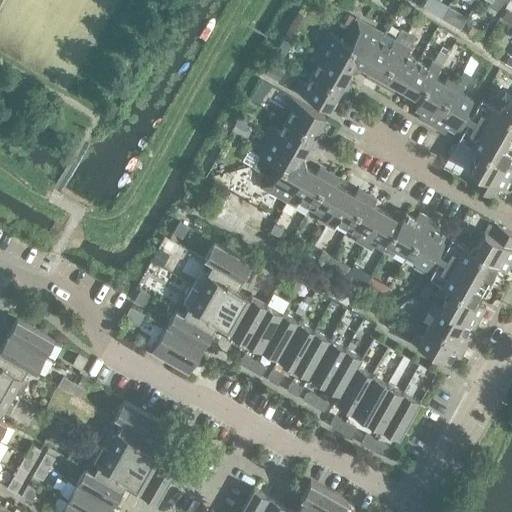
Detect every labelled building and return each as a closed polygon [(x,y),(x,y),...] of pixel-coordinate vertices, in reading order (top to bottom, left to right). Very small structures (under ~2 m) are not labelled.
[(439,14),(446,2),(443,0),(437,0),(432,10),(439,14)] [(446,2),(439,14),(442,16),(449,3),(446,2)] [(350,42),(358,68),(364,66),(380,37),(381,38),(384,33),(356,16),(350,27),(356,31),(350,42)] [(317,49),(353,69),(358,68),(350,42),(356,31),(350,27),(343,38),(328,30),(317,49)] [(394,38),(402,43),(408,32),(400,27),(394,38)] [(416,37),(408,32),(402,43),(410,48),(416,37)] [(402,43),(394,38),(393,38),(390,43),(381,38),(380,37),(364,66),(365,66),(368,68),(365,73),(380,82),(402,43)] [(402,43),(380,82),(393,89),(396,83),(401,86),(417,59),(408,53),(411,48),(410,48),(402,43)] [(313,72),(347,91),(352,82),(346,78),(351,70),(353,69),(317,49),(312,58),(319,61),(313,72)] [(432,60),(440,65),(446,55),(438,50),(432,60)] [(403,95),(415,102),(432,74),(434,76),(440,65),(432,60),(431,59),(428,65),(417,59),(401,86),(406,89),(403,95)] [(265,71),(279,79),(284,71),(269,63),(265,71)] [(455,80),(463,85),(469,75),(461,70),(455,80)] [(347,91),(313,72),(307,82),(300,79),(295,88),(329,107),(335,97),(341,100),(347,91)] [(430,121),(454,80),(447,76),(444,81),(434,76),(432,74),(415,102),(414,105),(421,109),(418,114),(430,121)] [(259,102),(270,84),(260,78),(250,97),(259,102)] [(454,80),(430,121),(443,128),(446,123),(453,127),(463,109),(470,96),(460,90),(463,85),(455,80),(454,80)] [(511,89),(502,108),(511,113),(511,89)] [(286,118),(320,137),(325,128),(319,124),(325,114),(291,95),(286,104),(292,107),(286,118)] [(476,102),(488,108),(491,102),(480,95),(476,102)] [(488,108),(476,102),(472,108),(484,115),(488,108)] [(491,102),(488,108),(484,115),(480,122),(511,139),(511,113),(502,108),(491,102)] [(468,115),(480,122),(484,115),(472,108),(468,115)] [(465,122),(477,128),(480,122),(468,115),(465,122)] [(270,133),(304,153),(304,152),(308,143),(314,147),(320,137),(286,118),(280,128),(274,125),(270,133)] [(477,128),(465,122),(461,128),(473,135),(477,128)] [(470,142),(480,148),(503,161),(504,159),(511,145),(511,139),(480,122),(477,128),(473,135),(470,142)] [(473,135),(461,128),(457,135),(470,142),(473,135)] [(304,153),(270,133),(258,153),(260,154),(253,165),(267,173),(274,177),(280,166),(306,159),(304,153)] [(476,171),(470,182),(492,194),(498,183),(502,186),(511,169),(511,163),(504,159),(503,161),(480,148),(469,167),(476,171)] [(261,184),(288,200),(307,166),(306,159),(280,166),(274,177),(267,173),(261,184)] [(299,198),(310,204),(329,171),(319,165),(316,171),(307,166),(288,200),(296,204),(299,198)] [(209,178),(234,191),(243,174),(234,169),(208,174),(209,178)] [(317,216),(326,221),(345,187),(335,182),(338,176),(329,171),(310,204),(321,210),(317,216)] [(337,220),(348,226),(367,192),(357,187),(354,192),(345,187),(326,221),(334,226),(337,220)] [(363,242),(382,209),(373,203),(376,198),(367,192),(348,226),(358,232),(355,238),(363,242)] [(382,209),(363,242),(372,247),(375,242),(383,247),(384,247),(385,248),(404,214),(403,213),(395,208),(392,214),(382,209)] [(407,253),(428,216),(419,210),(416,216),(405,210),(403,213),(404,214),(385,248),(393,253),(396,247),(407,253)] [(428,216),(407,253),(417,259),(414,265),(423,270),(433,253),(441,237),(444,232),(434,226),(437,221),(428,216)] [(182,236),(188,225),(179,220),(172,231),(182,236)] [(272,221),(268,229),(277,234),(281,226),(272,221)] [(497,261),(496,263),(506,268),(511,258),(511,230),(497,222),(492,233),(484,228),(477,240),(475,238),(471,240),(468,244),(497,261)] [(293,233),(289,241),(298,246),(302,238),(293,233)] [(448,242),(460,248),(463,242),(452,235),(448,242)] [(214,260),(242,276),(251,260),(215,239),(205,256),(213,261),(214,260)] [(449,268),(445,275),(441,282),(451,287),(475,301),(476,299),(496,263),(497,261),(468,244),(463,242),(460,248),(456,255),(452,262),(449,268)] [(456,255),(460,248),(448,242),(444,248),(456,255)] [(452,262),(456,255),(444,248),(441,255),(452,262)] [(319,258),(327,262),(332,254),(324,249),(319,258)] [(349,264),(332,254),(327,262),(346,273),(351,266),(349,264)] [(449,268),(452,262),(441,255),(437,261),(449,268)] [(214,260),(213,261),(199,286),(240,310),(250,293),(237,286),(242,276),(214,260)] [(445,275),(449,268),(437,261),(433,268),(445,275)] [(360,266),(353,263),(347,274),(353,278),(360,266)] [(445,275),(433,268),(429,275),(441,282),(445,275)] [(384,295),(389,285),(383,282),(378,292),(384,295)] [(184,312),(213,329),(218,320),(230,327),(240,310),(199,286),(185,312),(184,312)] [(140,287),(134,299),(143,304),(150,293),(140,287)] [(471,322),(470,322),(474,325),(486,304),(476,299),(475,301),(451,287),(442,303),(441,305),(471,322)] [(246,339),(268,300),(251,291),(250,293),(240,310),(230,327),(229,329),(246,339)] [(441,305),(442,303),(435,299),(430,308),(436,312),(430,323),(466,344),(472,334),(465,331),(470,322),(471,322),(441,305)] [(268,300),(246,339),(263,348),(285,310),(268,300)] [(184,312),(185,312),(176,307),(167,322),(204,344),(213,329),(184,312)] [(282,359),(304,321),(285,310),(263,348),(282,359)] [(45,355),(54,339),(55,338),(17,316),(7,333),(45,355)] [(301,370),(323,332),(304,321),(282,359),(301,370)] [(169,348),(164,358),(188,372),(204,344),(167,322),(156,340),(169,348)] [(418,330),(412,339),(449,360),(455,350),(461,353),(466,344),(430,323),(424,333),(418,330)] [(320,381),(342,342),(323,332),(301,370),(320,381)] [(7,333),(0,345),(0,348),(29,366),(28,366),(36,371),(45,355),(7,333)] [(169,348),(156,340),(151,351),(164,358),(169,348)] [(342,342),(320,381),(339,392),(356,362),(359,363),(364,355),(342,342)] [(29,366),(0,348),(0,383),(14,392),(28,366),(29,366)] [(71,363),(81,368),(87,356),(78,351),(71,363)] [(241,358),(241,363),(250,368),(255,358),(244,352),(241,358)] [(266,364),(257,359),(255,358),(250,368),(261,374),(266,364)] [(373,372),(359,363),(356,362),(339,392),(335,400),(351,409),(373,372)] [(269,378),(277,383),(283,374),(271,367),(267,374),(269,378)] [(367,418),(389,381),(373,372),(351,409),(367,418)] [(57,384),(68,390),(74,381),(63,374),(57,384)] [(286,388),(295,393),(299,392),(303,385),(291,379),(286,388)] [(68,390),(80,396),(85,387),(74,381),(68,390)] [(382,427),(404,389),(389,381),(367,418),(382,427)] [(0,415),(14,392),(0,383),(0,415)] [(306,390),(302,397),(313,403),(318,394),(309,389),(306,390)] [(404,389),(382,427),(399,437),(421,399),(404,389)] [(327,399),(318,394),(313,403),(324,410),(328,403),(327,399)] [(123,421),(152,437),(162,420),(125,398),(114,417),(123,422),(123,421)] [(340,429),(345,420),(334,414),(330,420),(331,425),(340,429)] [(345,420),(340,429),(348,434),(352,433),(356,426),(345,420)] [(150,470),(161,452),(148,445),(152,437),(123,421),(123,422),(109,446),(145,466),(150,470)] [(371,447),(376,438),(365,432),(361,438),(362,442),(371,447)] [(376,438),(371,447),(380,452),(383,451),(387,444),(376,438)] [(25,453),(34,459),(40,448),(31,442),(25,453)] [(141,487),(150,470),(145,466),(109,446),(93,472),(93,473),(122,490),(127,480),(141,487)] [(39,462),(48,467),(55,456),(45,450),(39,462)] [(161,451),(161,452),(150,470),(167,481),(179,461),(161,451)] [(34,459),(25,453),(19,464),(28,470),(34,459)] [(48,467),(39,462),(33,473),(42,478),(48,467)] [(93,473),(93,472),(85,467),(76,484),(113,505),(122,490),(93,473)] [(167,481),(150,470),(141,487),(140,489),(157,499),(167,481)] [(16,491),(22,480),(13,474),(6,486),(16,491)] [(304,496),(320,506),(330,488),(312,478),(302,495),(304,496)] [(21,494),(30,499),(36,488),(27,483),(21,494)] [(67,500),(88,511),(108,511),(113,505),(76,484),(67,500)] [(261,511),(271,495),(255,486),(239,511),(261,511)] [(320,506),(331,511),(341,511),(349,499),(330,488),(320,506)] [(271,495),(261,511),(281,511),(287,504),(271,495)] [(316,511),(320,506),(304,496),(297,510),(287,504),(281,511),(316,511)] [(88,511),(67,500),(59,511),(88,511)]
